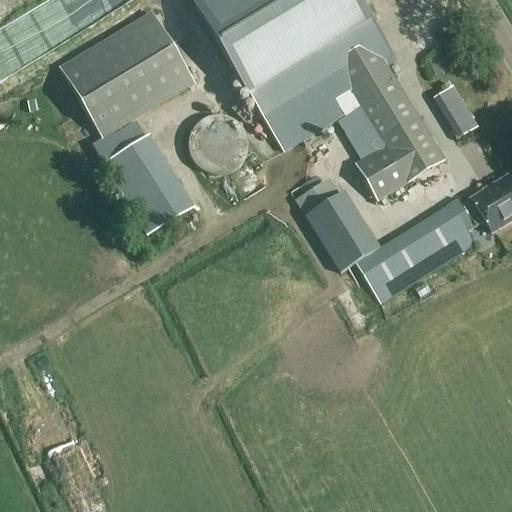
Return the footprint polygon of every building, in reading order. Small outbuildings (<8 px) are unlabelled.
[(129,0),(44,0),(38,4),(57,42),(131,4),(129,0)] [(395,64),(356,0),(326,0),(225,61),(282,156),(336,124),(358,160),(382,146),(383,149),(353,167),(376,205),(444,164),(387,69),(395,64)] [(58,72),(101,144),(194,88),(151,16),(58,72)] [(400,71),(397,66),(392,69),(395,74),(400,71)] [(190,139),(188,148),(190,158),(194,166),(201,173),(209,177),(218,179),(228,177),(236,173),(243,166),(247,158),(249,148),(247,139),(243,131),(236,124),(228,120),(218,118),(209,120),(201,124),(194,131),(190,139)] [(511,224),(511,177),(510,175),(467,202),(469,205),(462,209),(457,202),(379,251),(344,195),(338,198),(328,182),(294,204),(339,276),(355,267),(380,307),(475,247),(467,234),(482,224),(490,238),(511,224)] [(237,176),(227,181),(235,196),(244,191),(237,176)] [(132,322),(118,329),(129,348),(159,332),(142,301),(125,310),(132,322)]
